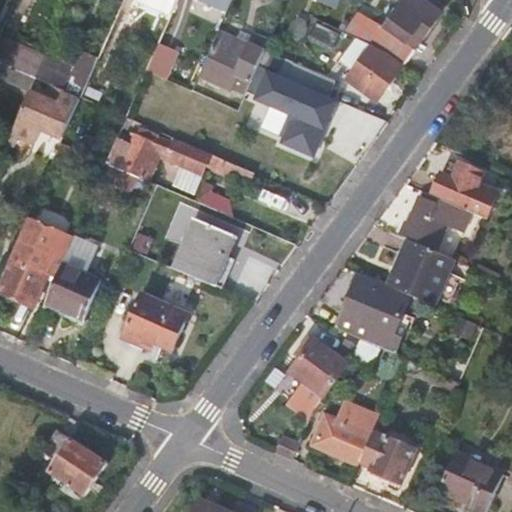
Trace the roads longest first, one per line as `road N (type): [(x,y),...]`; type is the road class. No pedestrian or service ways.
road 1 (residential): [(507,0),(183,436)]
road 2 (residential): [(0,356),(183,436)]
road 3 (residential): [(183,436),(356,511)]
